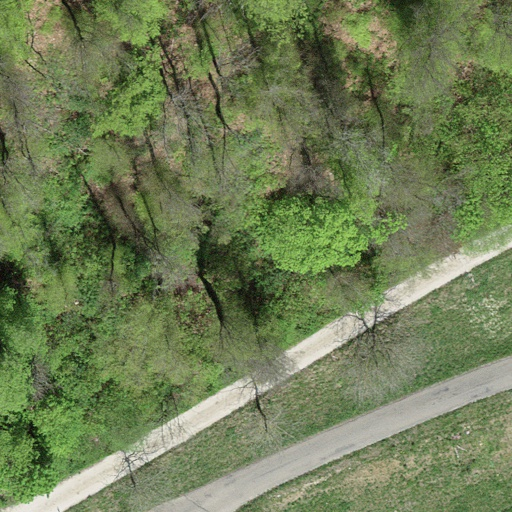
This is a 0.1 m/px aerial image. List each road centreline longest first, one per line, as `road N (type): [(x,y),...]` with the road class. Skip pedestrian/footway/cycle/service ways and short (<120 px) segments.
road 1 (track): [(511,235),(82,486),(21,511)]
road 2 (unclassified): [(194,511),(360,430),(511,369)]
